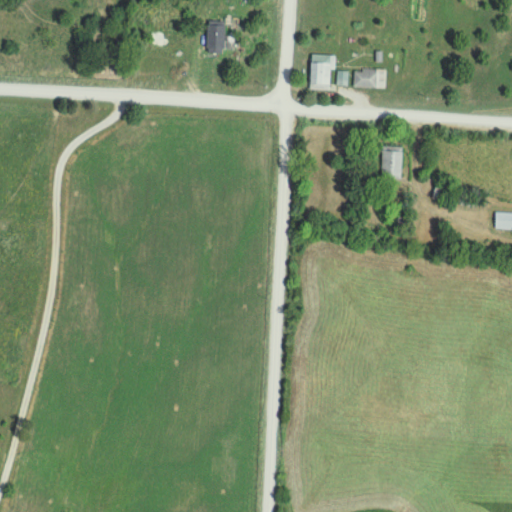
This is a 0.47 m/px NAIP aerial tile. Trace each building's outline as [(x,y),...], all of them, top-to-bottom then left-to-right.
[(152,47),(170,47),(170,34),(152,34),(152,47)] [(332,91),(332,57),(313,57),(313,91),(332,91)] [(386,71),(355,71),(355,89),(386,89),(386,71)] [(402,179),(402,152),(383,152),(383,179),(402,179)] [(433,200),(447,203),(449,192),(436,189),(433,200)] [(496,231),(511,231),(511,214),(496,215),(496,231)] [(414,217),(398,217),(398,231),(414,231),(414,217)]
